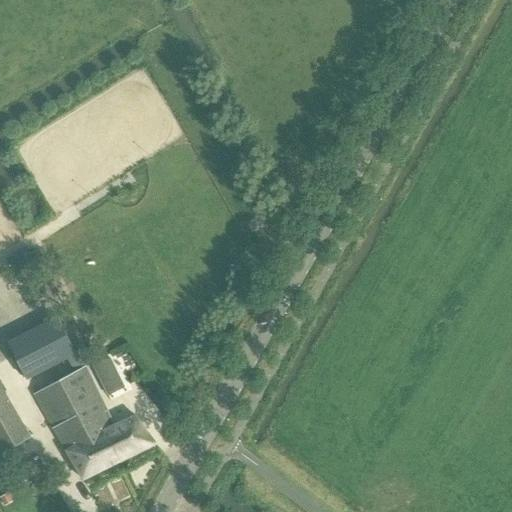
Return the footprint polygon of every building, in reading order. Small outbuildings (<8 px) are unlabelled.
[(25,380),(75,354),(56,317),(6,342),(25,380)] [(108,395),(125,386),(111,358),(94,366),(108,395)] [(105,412),(108,411),(83,367),(33,395),(82,480),(117,462),(101,432),(113,426),(105,412)] [(0,387),(0,454),(29,438),(0,387)] [(117,462),(155,443),(136,415),(113,426),(101,432),(117,462)]
